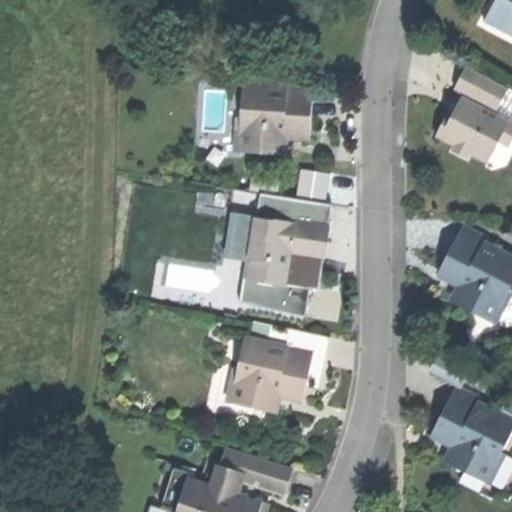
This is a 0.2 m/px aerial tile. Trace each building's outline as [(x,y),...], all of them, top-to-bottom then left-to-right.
[(506,88),(463,65),(452,87),(457,90),(463,93),(452,114),(446,111),(434,134),(451,143),(448,149),(469,159),(472,153),(488,162),(498,142),(507,147),(511,137),(511,121),(493,112),(506,88)] [(243,81),(241,109),(247,110),(249,91),(265,93),(266,82),(243,81)] [(312,86),(266,82),(265,93),(249,91),(247,110),(241,109),(238,149),(275,152),(277,135),(289,136),(308,137),(310,111),(312,86)] [(511,120),(511,90),(506,88),(493,112),(511,121),(511,120)] [(451,102),(446,111),(452,114),(463,93),(457,90),(451,102)] [(287,153),(289,136),(277,135),(275,152),(287,153)] [(237,189),(234,208),(248,210),(251,191),(237,189)] [(329,221),(289,215),(288,221),(257,217),(255,232),(249,231),(243,276),(291,282),(291,277),(293,262),(290,262),(291,253),(324,258),(326,246),(329,246),(330,240),(331,233),(327,233),(329,221)] [(467,226),(462,224),(448,250),(437,273),(465,287),(457,304),(492,322),(511,282),(511,257),(482,242),(464,233),(467,226)] [(485,235),(467,226),(464,233),(482,242),(485,235)] [(312,280),(291,277),(291,282),(243,276),(240,300),(308,309),(312,280)] [(271,324),(268,338),(278,340),(281,326),(271,324)] [(281,326),(278,340),(314,348),(307,380),(321,383),(325,365),(331,336),(281,326)] [(245,333),(239,358),(249,360),(254,335),(245,333)] [(268,338),(254,335),(249,360),(239,358),(230,402),(268,410),(271,393),(303,400),(307,380),(314,348),(278,340),(268,338)] [(438,355),(431,368),(457,381),(464,368),(438,355)] [(464,368),(457,381),(460,383),(463,385),(470,371),(464,368)] [(463,385),(460,383),(449,404),(434,434),(460,447),(451,464),(487,482),(511,431),(511,417),(481,402),(485,395),(463,385)] [(227,447),(218,474),(229,477),(285,494),(294,467),(227,447)] [(225,490),(229,477),(218,474),(215,486),(225,490)] [(215,486),(176,475),(168,503),(172,504),(180,507),(178,511),(263,511),(266,502),(225,490),(215,486)]
